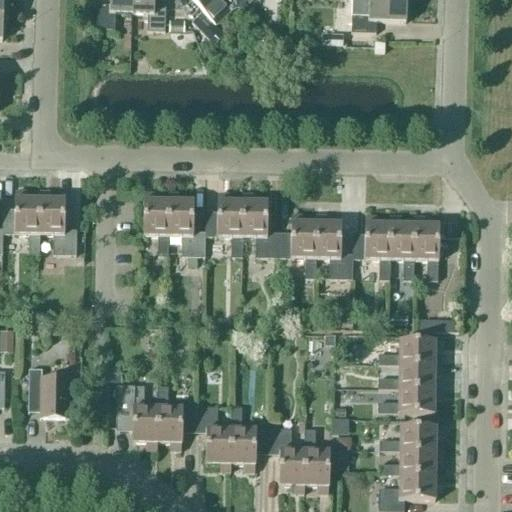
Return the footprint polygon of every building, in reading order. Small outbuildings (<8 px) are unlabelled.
[(131,18),(131,0),(109,0),(109,9),(97,9),(96,34),(114,34),(115,18),(131,18)] [(131,0),(131,18),(147,19),(146,35),(164,36),(165,11),(153,11),(153,0),(131,0)] [(239,13),(246,6),(240,0),(192,0),(190,2),(215,29),(230,14),(239,13)] [(405,27),(406,4),(351,3),(350,37),(375,38),(376,26),(405,27)] [(211,46),(221,37),(203,18),(193,27),(211,46)] [(170,24),(169,35),(183,35),(184,25),(170,24)] [(341,41),(342,30),(328,29),(328,41),(341,41)] [(332,50),(341,50),(342,41),(341,41),(333,41),(332,50)] [(384,56),(384,46),(374,46),(374,56),(384,56)] [(40,203),(39,203),(25,203),(26,197),(20,197),(20,195),(15,195),(15,203),(14,203),(14,214),(2,214),(2,234),(4,234),(4,239),(29,239),(28,259),(39,260),(39,239),(40,203)] [(40,203),(39,239),(53,239),(52,260),(75,260),(76,235),(64,235),(64,204),(49,203),(50,198),(44,198),(44,196),(39,196),(39,203),(40,203)] [(168,205),(154,205),(154,199),(149,199),(149,197),(144,197),(144,205),(143,205),(142,241),(157,241),(157,261),(167,261),(168,241),(168,205)] [(204,237),(192,236),(193,205),(178,205),(178,200),(173,200),(173,198),(168,197),(168,205),(168,241),(181,241),(181,261),(204,262),(204,241),(204,237)] [(204,216),(204,237),(204,241),(231,242),(231,262),(241,262),(241,242),(241,206),(228,206),(228,200),(223,200),(223,198),(218,198),(217,206),(217,216),(204,216)] [(278,263),(278,238),(266,237),(267,206),(252,206),(252,200),(247,200),(247,198),(241,198),(241,206),(241,242),(255,242),(255,262),(278,263)] [(316,227),(315,227),(302,227),(302,222),(297,221),(297,219),(291,219),(291,227),(290,227),(290,238),(278,238),(278,263),(305,263),(304,284),(315,284),(315,263),(316,227)] [(352,259),(340,259),(340,228),(326,227),(326,222),(321,222),(321,220),(315,220),(315,227),(316,227),(315,263),(329,264),(328,284),(352,284),(352,264),(352,259)] [(390,229),(389,229),(376,228),(376,223),(371,223),(371,221),(365,221),(365,228),(364,228),(364,239),(352,239),(352,259),(352,264),(379,265),(378,285),(389,285),(389,265),(390,229)] [(414,229),(413,229),(400,229),(400,223),(394,223),(395,221),(389,221),(389,229),(390,229),(389,265),(403,265),(402,285),(413,286),(413,265),(414,229)] [(414,229),(413,265),(427,265),(426,286),(437,286),(437,266),(438,266),(438,229),(424,229),(424,224),(419,224),(419,222),(413,222),(413,229),(414,229)] [(324,339),(324,346),(327,350),(334,350),(334,339),(324,339)] [(434,371),(434,370),(434,357),(440,357),(440,351),(442,352),(442,346),(435,346),(435,345),(398,345),(398,360),(378,359),(378,370),(398,370),(434,371)] [(434,395),(434,394),(434,381),(440,381),(440,376),(442,376),(442,370),(434,370),(434,371),(398,370),(398,384),(378,384),(377,394),(398,394),(434,395)] [(69,424),(69,383),(42,382),(42,373),(29,373),(28,416),(40,416),(41,423),(69,424)] [(156,448),(156,412),(143,411),(143,391),(116,391),(115,436),(131,436),(131,447),(146,448),(146,453),(151,453),(151,455),(156,455),(156,448)] [(193,438),(194,412),(167,412),(167,392),(157,391),(156,412),(156,448),(170,448),(170,453),(175,454),(175,456),(180,456),(180,448),(181,448),(181,437),(193,438)] [(434,395),(398,394),(398,408),(377,407),(377,418),(397,418),(397,419),(434,419),(434,405),(439,405),(439,400),(441,400),(441,394),(434,394),(434,395)] [(229,469),(230,433),(216,433),(217,413),(194,412),(193,438),(205,438),(205,469),(219,469),(219,475),(224,475),(224,477),(230,477),(230,469),(229,469)] [(267,459),(267,434),(240,433),(241,413),(230,413),(230,433),(229,469),(230,469),(243,470),(243,475),(248,475),(248,477),(254,477),(254,470),(255,470),(255,459),(267,459)] [(435,457),(435,456),(435,442),(441,443),(441,437),(443,438),(443,432),(435,432),(435,431),(399,431),(399,446),(379,445),(379,456),(399,456),(435,457)] [(303,498),(303,455),(290,455),(290,434),(267,434),(267,459),(279,459),(278,491),(293,491),(293,496),(298,496),(298,498),(303,498)] [(304,435),(303,455),(303,498),(303,491),(317,491),(317,497),(322,497),(322,499),(327,499),(327,491),(328,491),(329,455),(314,455),(314,435),(304,435)] [(435,481),(435,480),(435,466),(440,467),(440,461),(442,461),(442,456),(435,456),(435,457),(399,456),(399,470),(378,469),(378,480),(398,480),(435,481)] [(435,481),(398,480),(398,494),(378,493),(377,511),(402,511),(403,505),(434,505),(434,491),(440,491),(440,485),(442,486),(442,480),(435,480),(435,481)]
